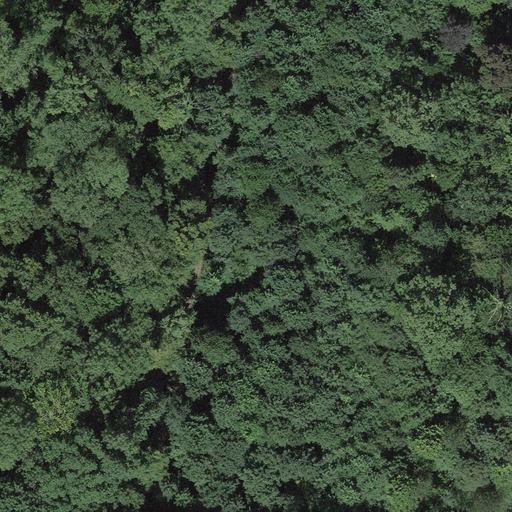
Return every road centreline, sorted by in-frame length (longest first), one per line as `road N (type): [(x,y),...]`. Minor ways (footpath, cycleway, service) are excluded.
road 1 (track): [(234,0),(191,387),(146,511)]
road 2 (track): [(0,479),(127,511)]
